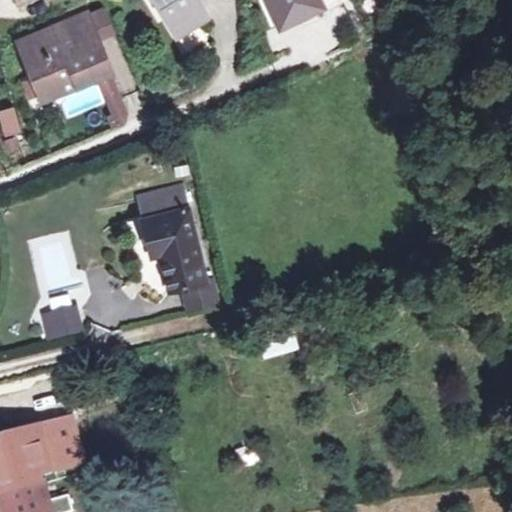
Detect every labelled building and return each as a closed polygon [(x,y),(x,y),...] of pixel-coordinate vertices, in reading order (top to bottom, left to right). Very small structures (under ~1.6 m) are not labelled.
[(98,51),(103,54),(118,47),(97,0),(80,0),(77,2),(82,14),(85,20),(98,51)] [(155,0),(176,34),(206,16),(197,0),(155,0)] [(268,0),(279,25),(335,0),(268,0)] [(54,35),(85,20),(82,14),(41,31),(42,35),(46,46),(57,41),(54,35)] [(111,72),(103,54),(98,51),(85,20),(54,35),(57,41),(46,46),(42,35),(19,45),(41,95),(56,88),(65,91),(66,90),(95,79),(111,72)] [(109,96),(119,91),(114,78),(103,82),(109,96)] [(97,84),(95,79),(66,90),(69,96),(97,84)] [(13,104),(0,107),(0,126),(2,135),(20,130),(13,104)] [(168,288),(180,285),(205,279),(182,187),(139,197),(153,255),(160,253),(168,288)] [(205,279),(180,285),(187,309),(217,301),(212,277),(205,279)] [(75,309),(43,316),(47,338),(79,331),(75,309)] [(264,356),(298,345),(292,328),(258,339),(264,356)] [(219,409),(177,412),(178,431),(220,428),(219,409)] [(0,437),(0,494),(4,511),(51,511),(42,475),(84,464),(71,417),(0,437)]
